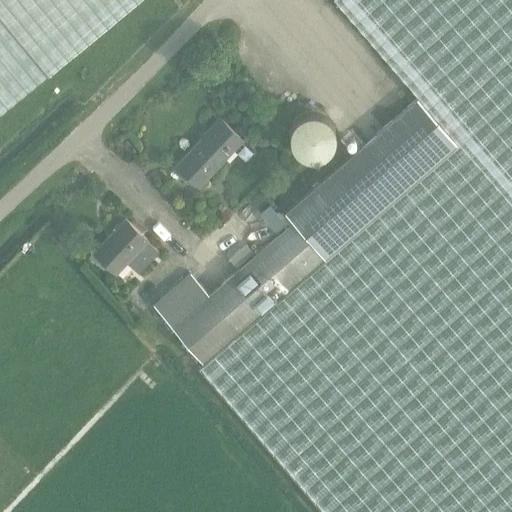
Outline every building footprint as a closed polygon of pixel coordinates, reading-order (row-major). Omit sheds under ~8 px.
[(0,0),(0,112),(146,0),(0,0)] [(152,305),(202,363),(198,367),(323,511),(511,511),(511,0),(334,0),(418,97),(284,212),(292,222),(207,294),(189,273),(152,305)] [(324,108),(288,123),(304,161),(340,145),(324,108)] [(197,187),(212,172),(242,140),(220,119),(190,151),(175,166),(197,187)] [(269,204),(259,213),(276,233),(291,220),(284,213),(280,216),(269,204)] [(115,273),(127,261),(138,272),(157,252),(146,241),(147,240),(125,219),(93,253),(115,273)] [(245,243),(229,259),(236,267),(253,251),(245,243)]
